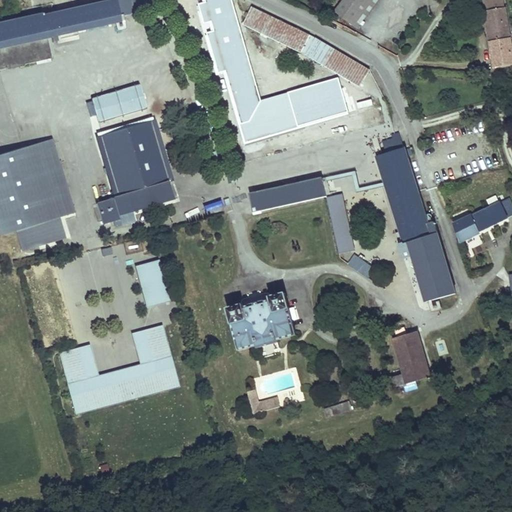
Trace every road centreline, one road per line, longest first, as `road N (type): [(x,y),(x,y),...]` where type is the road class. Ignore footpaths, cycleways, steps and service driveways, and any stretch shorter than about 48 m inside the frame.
road 1 (track): [(197,511),(425,436),(511,375)]
road 2 (unclassified): [(412,125),(388,67),(373,52),(270,0)]
